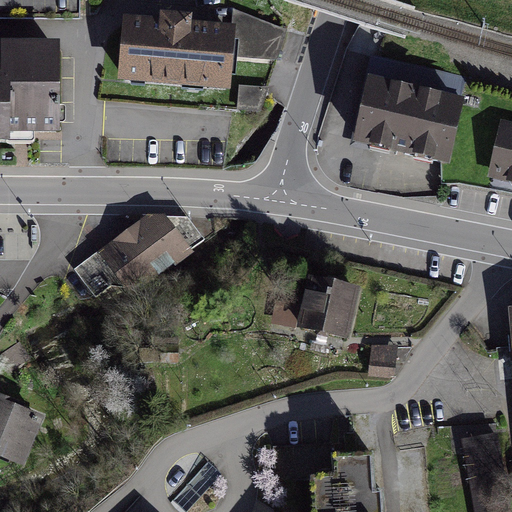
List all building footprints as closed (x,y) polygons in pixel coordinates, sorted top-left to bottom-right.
[(234,32),(122,25),(117,90),(230,97),(234,32)] [(68,42),(0,41),(0,130),(68,131),(68,42)] [(477,95),(378,73),(363,139),(462,162),(477,95)] [(511,121),(506,121),(495,180),(511,182),(511,121)] [(174,215),(152,214),(76,268),(101,302),(129,282),(139,297),(202,252),(174,215)] [(365,285),(317,272),(302,326),(350,339),(365,285)] [(399,344),(371,346),(368,376),(395,378),(399,344)] [(179,362),(179,353),(165,354),(166,363),(179,362)] [(46,422),(0,400),(0,464),(21,475),(46,422)] [(511,511),(511,485),(504,431),(466,437),(476,511),(511,511)] [(313,511),(394,511),(394,483),(387,483),(385,451),(337,454),(338,475),(313,476),(313,511)]
